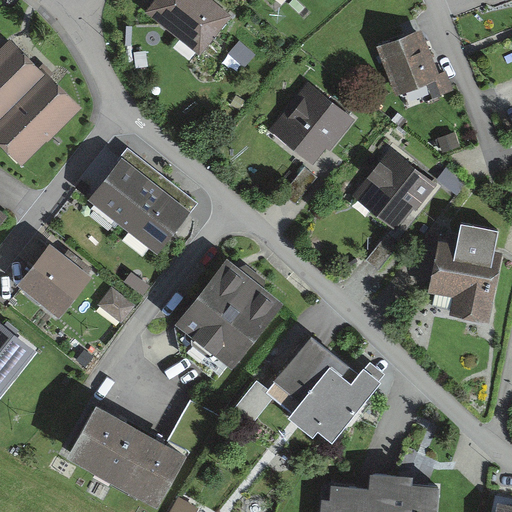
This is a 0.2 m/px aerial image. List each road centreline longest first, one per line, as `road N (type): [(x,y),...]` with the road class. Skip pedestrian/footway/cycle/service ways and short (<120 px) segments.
road 1 (residential): [(121,108),(511,459)]
road 2 (residential): [(121,108),(0,264)]
road 3 (residential): [(432,0),(496,167)]
